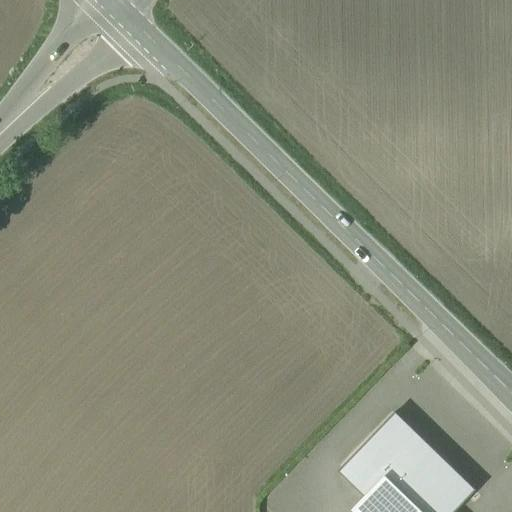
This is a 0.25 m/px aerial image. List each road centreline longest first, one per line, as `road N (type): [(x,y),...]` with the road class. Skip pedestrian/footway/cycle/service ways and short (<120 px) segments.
road 1 (tertiary): [(125,16),(511,392)]
road 2 (tertiary): [(125,16),(0,138)]
